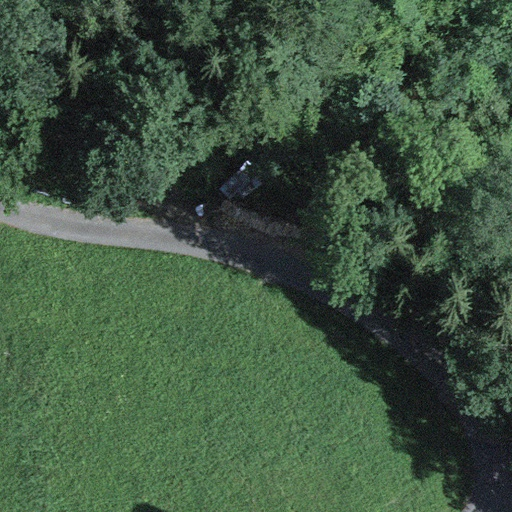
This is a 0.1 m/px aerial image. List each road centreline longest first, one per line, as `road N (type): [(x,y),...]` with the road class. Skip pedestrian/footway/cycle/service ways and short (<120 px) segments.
road 1 (track): [(510,511),(476,407),(383,307),(255,255),(33,215),(0,200)]
road 2 (trunk): [(511,6),(0,144)]
